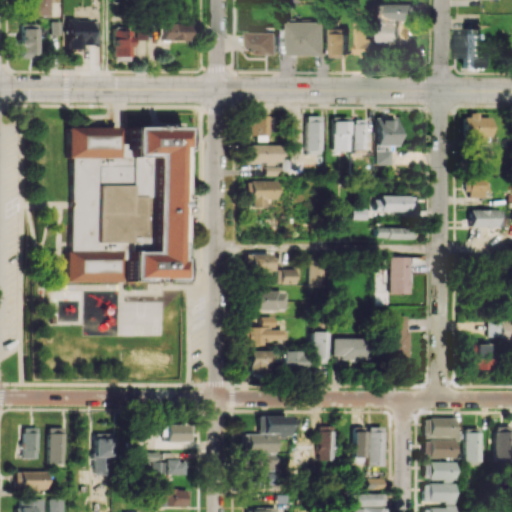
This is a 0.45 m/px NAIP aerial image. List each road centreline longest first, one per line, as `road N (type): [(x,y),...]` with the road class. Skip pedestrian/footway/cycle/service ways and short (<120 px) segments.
road 1 (secondary): [(511,90),(0,88)]
road 2 (residential): [(511,398),(0,397)]
road 3 (residential): [(218,89),(217,511)]
road 4 (residential): [(441,90),(440,398)]
